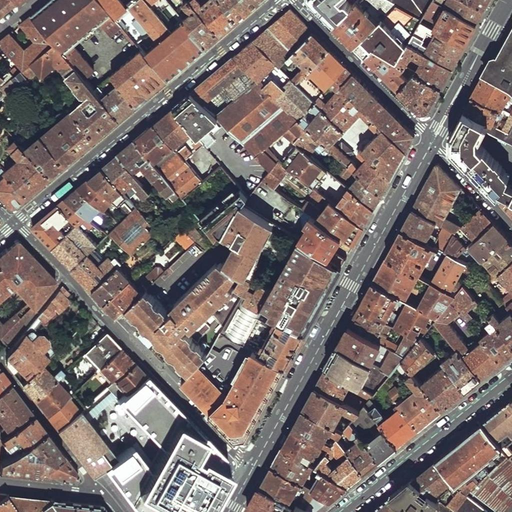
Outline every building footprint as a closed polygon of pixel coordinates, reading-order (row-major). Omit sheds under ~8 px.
[(0,0),(0,13),(4,11),(13,3),(10,0),(0,0)] [(50,0),(33,15),(56,43),(77,68),(85,77),(95,69),(74,45),(97,26),(107,18),(117,30),(120,28),(140,52),(117,70),(95,89),(121,119),(130,111),(142,101),(168,79),(116,18),(101,0),(50,0)] [(101,0),(116,18),(128,9),(120,0),(101,0)] [(116,18),(168,79),(186,64),(206,47),(182,19),(180,15),(172,22),(170,20),(163,19),(161,20),(149,5),(156,0),(138,0),(128,9),(116,18)] [(182,19),(206,47),(212,42),(220,35),(190,0),(184,0),(183,2),(187,8),(192,10),(182,19)] [(190,0),(220,35),(228,29),(237,21),(219,0),(190,0)] [(219,0),(237,21),(248,11),(261,0),(219,0)] [(309,2),(332,24),(350,6),(346,1),(342,1),(340,0),(309,0),(310,1),(309,2)] [(342,35),(354,46),(375,25),(365,16),(369,13),(366,9),(363,11),(359,7),(367,0),(369,0),(385,16),(396,5),(386,0),(356,0),(350,6),(332,24),(342,35)] [(386,0),(396,5),(422,20),(433,0),(386,0)] [(433,0),(422,20),(465,46),(471,35),(478,23),(450,8),(439,26),(432,21),(434,18),(437,19),(445,5),(444,4),(436,0),(433,0)] [(454,0),(450,8),(478,23),(484,12),(485,10),(469,0),(454,0)] [(490,0),(469,0),(485,10),(491,1),(490,0)] [(358,51),(364,56),(373,48),(397,62),(409,42),(422,20),(396,5),(385,16),(375,25),(354,46),(358,51)] [(234,56),(259,79),(275,62),(271,58),(305,24),(290,9),(282,16),(261,33),(234,56)] [(0,41),(0,42),(23,70),(14,78),(11,74),(4,80),(0,75),(0,91),(6,99),(40,72),(32,62),(56,43),(33,15),(22,24),(36,41),(24,51),(10,34),(0,41)] [(409,42),(453,67),(459,57),(465,46),(422,20),(409,42)] [(271,58),(275,62),(279,66),(286,58),(288,60),(292,57),(290,55),(293,52),(306,66),(310,71),(330,49),(321,40),(305,24),(271,58)] [(415,72),(442,87),(451,71),(453,67),(409,42),(397,62),(406,67),(412,56),(422,61),(415,72)] [(32,62),(40,72),(44,76),(62,60),(63,61),(62,66),(69,75),(77,68),(56,43),(32,62)] [(511,45),(503,61),(495,56),(492,57),(483,74),(511,91),(511,127),(509,134),(511,135),(511,45)] [(381,73),(398,89),(411,77),(401,71),(406,67),(397,62),(373,48),(364,56),(381,73)] [(310,71),(314,74),(327,87),(331,82),(346,65),(338,57),(330,49),(310,71)] [(259,79),(266,87),(275,78),(283,69),(279,66),(275,62),(259,79)] [(360,174),(382,195),(385,190),(407,151),(378,122),(374,118),(368,112),(342,85),(354,72),(350,68),(346,65),(331,82),(338,90),(328,102),(321,94),(315,100),(313,103),(320,110),(312,119),(305,112),(300,118),(306,124),(321,137),(344,160),(349,154),(354,149),(344,140),(340,145),(334,139),(361,114),(379,132),(364,147),(362,144),(360,147),(361,149),(359,150),(360,151),(358,153),(365,159),(357,167),(354,159),(351,156),(346,161),(354,169),(360,174)] [(301,71),(306,75),(310,71),(306,66),(301,71)] [(67,118),(64,115),(62,114),(60,114),(58,115),(57,116),(56,118),(56,119),(57,120),(60,124),(29,151),(54,177),(69,164),(110,129),(121,119),(95,89),(85,77),(77,68),(69,75),(78,85),(77,87),(83,94),(87,95),(91,91),(94,95),(67,118)] [(275,78),(285,88),(293,79),(283,69),(275,78)] [(293,79),(298,84),(306,75),(301,71),(293,79)] [(306,75),(310,79),(314,74),(310,71),(306,75)] [(342,85),(368,112),(380,99),(367,86),(354,72),(342,85)] [(398,89),(420,112),(429,111),(434,101),(442,87),(415,72),(411,77),(398,89)] [(511,113),(511,114),(511,91),(483,74),(477,86),(471,96),(499,110),(506,98),(511,102),(511,113)] [(298,84),(315,100),(321,94),(322,92),(310,79),(306,75),(298,84)] [(266,87),(298,116),(300,118),(305,112),(313,103),(315,100),(298,84),(293,79),(285,88),(275,78),(266,87)] [(191,92),(181,100),(174,106),(198,136),(222,165),(242,190),(250,199),(266,177),(273,168),(258,154),(216,115),(211,110),(191,92)] [(463,111),(491,125),(499,110),(471,96),(466,104),(463,111)] [(378,122),(407,151),(410,145),(416,135),(380,99),(368,112),(374,118),(378,112),(383,117),(378,122)] [(154,123),(175,149),(178,147),(177,144),(186,137),(189,140),(194,136),(197,139),(191,143),(196,149),(191,153),(185,145),(178,151),(202,182),(222,165),(198,136),(174,106),(162,117),(154,123)] [(457,123),(451,134),(452,148),(475,173),(497,196),(501,190),(511,196),(511,135),(509,134),(491,125),(463,111),(457,123)] [(283,130),(294,139),(306,124),(300,118),(298,116),(283,130)] [(135,139),(178,191),(184,198),(202,182),(178,151),(175,149),(154,123),(144,132),(135,139)] [(294,139),(315,157),(317,154),(312,150),(321,137),(306,124),(294,139)] [(291,166),(312,183),(317,187),(336,203),(350,187),(334,173),(315,157),(294,139),(283,130),(266,146),(281,157),(291,166)] [(10,174),(31,196),(41,188),(54,177),(29,151),(18,139),(11,145),(14,149),(16,148),(26,159),(9,173),(10,174)] [(118,153),(138,176),(144,171),(145,173),(148,170),(171,198),(178,191),(135,139),(125,147),(118,153)] [(258,154),(273,168),(281,157),(266,146),(258,154)] [(103,166),(123,189),(132,181),(139,189),(141,187),(147,194),(150,191),(138,176),(118,153),(109,161),(103,166)] [(266,177),(276,185),(291,166),(281,157),(273,168),(266,177)] [(341,166),(349,174),(354,169),(346,161),(341,166)] [(424,186),(412,207),(441,223),(445,217),(461,187),(439,163),(436,164),(424,186)] [(114,198),(116,200),(118,198),(117,196),(123,190),(123,189),(103,166),(95,173),(89,177),(114,198)] [(350,187),(375,208),(377,203),(382,195),(360,174),(352,182),(347,177),(349,174),(341,166),(334,173),(350,187)] [(0,193),(1,195),(12,207),(18,207),(31,196),(10,174),(2,180),(0,177),(0,193)] [(114,198),(89,177),(82,183),(77,187),(102,207),(114,198)] [(250,199),(248,202),(274,219),(278,222),(282,224),(296,200),(276,185),(266,177),(250,199)] [(64,198),(90,218),(96,210),(104,216),(108,212),(102,207),(77,187),(70,193),(64,198)] [(314,213),(355,243),(359,236),(365,225),(336,203),(317,187),(313,193),(335,210),(330,216),(308,199),(303,205),(314,213)] [(336,203),(365,225),(369,218),(375,208),(350,187),(336,203)] [(242,190),(204,222),(215,236),(220,230),(238,241),(224,261),(229,264),(238,269),(243,271),(248,274),(266,242),(262,239),(274,219),(248,202),(250,199),(242,190)] [(511,196),(501,190),(497,196),(507,207),(511,211),(511,196)] [(58,203),(71,216),(75,220),(78,223),(82,219),(88,226),(93,221),(90,218),(64,198),(61,201),(58,203)] [(110,231),(129,251),(131,253),(133,251),(157,229),(137,206),(134,208),(126,200),(122,205),(130,212),(110,231)] [(41,235),(52,247),(67,233),(78,223),(75,220),(67,227),(63,223),(71,216),(58,203),(44,215),(33,224),(33,227),(41,235)] [(407,218),(401,228),(431,243),(432,241),(428,238),(435,225),(443,229),(434,245),(439,248),(443,250),(453,234),(455,231),(441,223),(412,207),(407,218)] [(487,215),(480,207),(463,223),(462,224),(466,229),(464,231),(467,234),(469,232),(474,238),(471,241),(472,242),(494,222),(487,215)] [(159,213),(160,221),(163,223),(166,221),(171,215),(165,208),(159,213)] [(311,224),(302,238),(343,265),(347,258),(334,251),(339,242),(351,250),(355,243),(314,213),(309,222),(311,224)] [(166,221),(178,234),(183,229),(171,215),(166,221)] [(462,224),(463,223),(459,220),(457,223),(445,217),(441,223),(455,231),(462,224)] [(274,219),(262,239),(266,242),(278,222),(274,219)] [(183,230),(194,243),(204,234),(193,222),(183,230)] [(501,229),(494,222),(472,242),(466,248),(456,257),(459,259),(465,254),(467,255),(472,250),(473,249),(473,248),(484,259),(508,236),(501,229)] [(67,233),(87,253),(98,243),(78,223),(67,233)] [(386,256),(419,274),(433,249),(437,251),(439,248),(434,245),(431,243),(401,228),(394,241),(386,256)] [(178,234),(189,248),(194,243),(183,230),(183,229),(178,234)] [(62,257),(72,267),(87,253),(67,233),(52,247),(62,257)] [(456,257),(466,248),(453,234),(443,250),(448,252),(456,257)] [(511,240),(508,236),(484,259),(492,267),(486,273),(478,264),(475,267),(477,268),(488,282),(498,272),(511,259),(511,240)] [(343,265),(302,238),(302,237),(273,287),(264,283),(252,306),(306,331),(312,321),(323,301),(335,279),(343,265)] [(55,281),(55,280),(17,239),(0,253),(0,337),(5,344),(55,283),(55,281)] [(120,260),(122,262),(131,253),(129,251),(120,260)] [(456,257),(448,252),(432,281),(456,294),(464,284),(477,268),(475,267),(459,259),(456,257)] [(82,277),(93,289),(118,265),(122,262),(120,260),(116,256),(112,259),(109,256),(99,266),(87,253),(72,267),(82,277)] [(419,274),(386,256),(380,268),(372,282),(401,298),(408,301),(437,317),(451,300),(456,294),(432,281),(419,274)] [(511,259),(498,272),(504,278),(502,280),(504,282),(506,280),(509,283),(511,280),(511,259)] [(236,288),(233,286),(236,282),(233,278),(238,269),(229,264),(227,268),(215,263),(167,309),(146,288),(125,308),(180,367),(187,375),(212,343),(201,332),(205,327),(216,338),(224,326),(242,293),(236,288)] [(99,295),(105,302),(130,279),(118,265),(93,289),(99,295)] [(111,308),(118,315),(125,308),(146,288),(165,271),(161,266),(157,266),(136,286),(130,279),(105,302),(111,308)] [(233,332),(287,366),(294,352),(306,331),(252,306),(264,283),(248,274),(243,271),(236,282),(233,286),(236,288),(242,293),(224,326),(233,332)] [(511,280),(509,283),(511,286),(511,291),(503,300),(507,306),(511,301),(511,280)] [(365,295),(359,306),(402,330),(407,332),(416,338),(420,330),(424,332),(430,325),(425,322),(427,319),(433,322),(435,320),(437,317),(408,301),(399,317),(390,312),(397,300),(400,301),(401,298),(372,282),(365,295)] [(456,294),(451,300),(460,311),(466,319),(469,317),(464,311),(477,301),(464,284),(456,294)] [(43,309),(46,313),(51,318),(69,301),(65,297),(69,293),(62,286),(43,309)] [(437,317),(435,320),(453,342),(482,378),(491,370),(501,362),(483,339),(471,349),(448,321),(460,311),(451,300),(437,317)] [(353,316),(349,323),(406,355),(419,339),(416,338),(407,332),(400,345),(396,342),(402,330),(359,306),(353,316)] [(511,312),(504,319),(496,308),(488,314),(491,318),(511,343),(511,312)] [(43,309),(25,331),(27,334),(32,328),(46,313),(43,309)] [(80,327),(85,333),(97,322),(91,316),(80,327)] [(511,352),(511,343),(491,318),(487,321),(492,327),(480,336),(483,339),(501,362),(508,356),(511,352)] [(344,334),(338,343),(391,373),(398,365),(402,359),(406,355),(349,323),(344,334)] [(182,382),(235,437),(248,435),(255,422),(271,395),(246,377),(244,375),(217,355),(233,332),(224,326),(216,338),(212,343),(187,375),(182,382)] [(27,334),(32,339),(37,334),(32,328),(27,334)] [(6,364),(13,372),(18,367),(27,379),(43,364),(50,357),(43,350),(48,345),(50,340),(43,333),(37,334),(32,339),(27,334),(25,331),(7,354),(6,364)] [(84,352),(98,368),(121,347),(114,339),(106,331),(84,352)] [(246,377),(271,395),(277,384),(287,366),(233,332),(217,355),(244,375),(246,371),(233,361),(244,346),(259,356),(249,373),(246,377)] [(402,359),(413,372),(434,351),(422,335),(419,339),(406,355),(402,359)] [(445,364),(466,390),(474,384),(482,378),(453,342),(451,344),(456,350),(442,361),(445,364)] [(391,373),(338,343),(331,356),(326,366),(375,393),(383,383),(388,377),(391,373)] [(43,350),(50,357),(54,352),(48,345),(43,350)] [(98,368),(111,382),(134,361),(127,353),(121,347),(98,368)] [(431,418),(443,409),(422,383),(413,372),(402,359),(398,365),(418,391),(407,400),(403,395),(403,394),(396,386),(395,386),(388,377),(383,383),(392,395),(419,428),(431,418)] [(93,404),(101,413),(146,373),(140,367),(134,361),(111,382),(90,400),(93,404)] [(22,384),(34,400),(62,373),(64,371),(61,368),(54,375),(43,364),(27,379),(22,384)] [(454,400),(466,390),(445,364),(422,383),(443,409),(454,400)] [(320,376),(316,385),(361,411),(365,405),(366,403),(352,395),(350,398),(345,395),(351,385),(356,388),(354,390),(369,399),(370,399),(375,393),(326,366),(320,376)] [(0,392),(10,384),(0,370),(0,392)] [(40,407),(47,417),(69,396),(73,392),(61,380),(65,376),(62,373),(34,400),(40,407)] [(205,511),(216,494),(228,472),(230,469),(229,465),(229,462),(228,459),(226,456),(146,373),(101,413),(104,416),(111,424),(115,428),(119,434),(124,440),(131,447),(117,458),(104,467),(137,511),(205,511)] [(0,416),(6,424),(0,428),(0,437),(33,413),(24,402),(10,384),(0,392),(0,416)] [(309,396),(304,407),(344,430),(349,425),(339,419),(344,409),(356,416),(361,411),(316,385),(309,396)] [(408,437),(419,428),(392,395),(390,397),(397,406),(399,407),(385,419),(381,414),(382,413),(370,399),(369,399),(366,403),(365,405),(398,445),(408,437)] [(53,424),(57,429),(80,409),(81,408),(69,396),(47,417),(53,424)] [(511,398),(500,408),(482,422),(511,458),(511,398)] [(80,409),(83,413),(93,404),(90,400),(85,405),(81,408),(80,409)] [(388,453),(398,445),(365,405),(361,411),(356,416),(350,423),(361,436),(370,429),(375,435),(366,442),(380,459),(388,453)] [(298,417),(293,425),(331,446),(335,442),(325,436),(329,429),(340,436),(343,432),(344,430),(304,407),(298,417)] [(63,437),(68,443),(92,425),(98,421),(104,416),(101,413),(90,422),(83,413),(80,409),(57,429),(63,437)] [(16,436),(23,446),(45,430),(40,423),(33,413),(0,437),(0,438),(5,445),(16,436)] [(98,421),(100,423),(104,420),(105,422),(104,423),(108,427),(111,424),(104,416),(98,421)] [(448,502),(461,511),(511,511),(511,458),(482,422),(459,441),(436,460),(459,488),(448,502)] [(372,466),(380,459),(366,442),(361,436),(350,423),(349,425),(344,430),(343,432),(350,437),(355,437),(357,441),(346,449),(365,472),(372,466)] [(76,454),(81,461),(119,434),(115,428),(101,437),(92,425),(68,443),(76,454)] [(288,436),(283,445),(315,463),(316,464),(321,459),(314,455),(319,447),(324,449),(323,451),(325,453),(331,446),(293,425),(288,436)] [(0,468),(16,470),(38,473),(63,453),(45,430),(23,446),(0,462),(0,468)] [(88,469),(93,476),(104,467),(117,458),(111,449),(108,445),(116,439),(119,443),(124,440),(119,434),(81,461),(88,469)] [(108,445),(111,449),(119,443),(116,439),(108,445)] [(335,442),(331,446),(325,453),(321,459),(316,464),(320,466),(350,484),(357,478),(365,472),(346,449),(338,439),(335,442)] [(272,465),(304,483),(315,463),(283,445),(277,455),(272,465)] [(64,476),(76,478),(78,473),(63,453),(38,473),(64,476)] [(446,505),(448,502),(459,488),(436,460),(424,469),(412,479),(446,505)] [(315,511),(323,506),(332,499),(314,488),(309,486),(304,483),(272,465),(266,475),(261,484),(291,500),(299,485),(308,489),(306,493),(310,495),(306,502),(302,500),(299,505),(312,511),(315,511)] [(339,492),(350,484),(320,466),(318,470),(322,472),(314,488),(332,499),(339,492)] [(456,511),(446,505),(412,479),(401,488),(390,497),(408,511),(407,511),(456,511)] [(312,511),(299,505),(297,504),(293,511),(286,508),(291,500),(261,484),(254,497),(248,509),(248,511),(250,511),(312,511)] [(19,511),(7,494),(0,498),(0,511),(19,511)] [(18,495),(7,494),(19,511),(32,511),(41,506),(52,498),(18,495)] [(382,503),(376,508),(378,511),(407,511),(408,511),(390,497),(382,503)] [(41,506),(45,511),(96,511),(104,507),(101,504),(83,502),(52,498),(41,506)]
